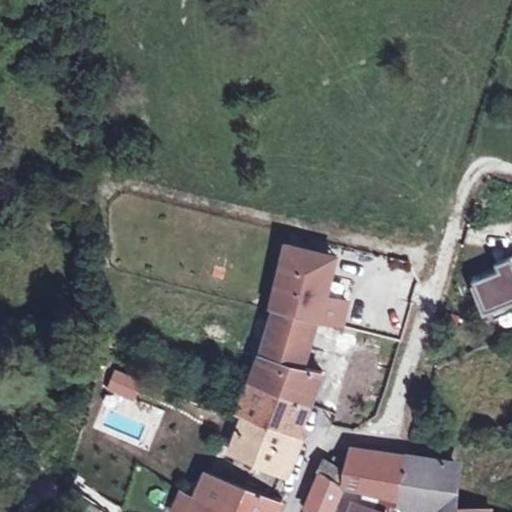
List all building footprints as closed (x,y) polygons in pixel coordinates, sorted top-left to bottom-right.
[(59,36),(56,23),(29,29),(32,42),(59,36)] [(289,246),(285,267),(332,277),(337,258),(289,246)] [(511,257),(503,261),(506,268),(473,282),(486,313),(492,310),(494,315),(511,307),(511,257)] [(273,308),(317,319),(343,326),(348,303),(327,298),(332,277),(285,267),(273,308)] [(273,308),(272,311),(276,312),(260,357),(250,385),(308,409),(322,374),(302,368),(317,319),(273,308)] [(401,378),(384,374),(380,387),(379,389),(396,393),(401,378)] [(239,415),(247,418),(296,439),(304,421),(308,409),(250,385),(239,415)] [(236,456),(226,481),(272,499),(296,439),(247,418),(234,455),(236,456)] [(400,499),(405,457),(353,451),(349,467),(344,486),(394,498),(397,498),(400,499)] [(344,486),(349,467),(337,455),(332,463),(326,459),(318,471),(321,473),(344,486)] [(450,511),(455,464),(405,457),(400,499),(399,507),(429,511),(433,511),(450,511)] [(157,470),(179,483),(185,472),(162,459),(157,470)] [(337,503),(344,486),(321,473),(312,493),(337,503)] [(272,499),(226,481),(216,477),(207,474),(198,501),(183,492),(177,511),(268,511),(270,509),(276,511),(279,511),(282,503),(278,501),(272,499)] [(333,511),(337,503),(312,493),(305,509),(312,511),(333,511)]
